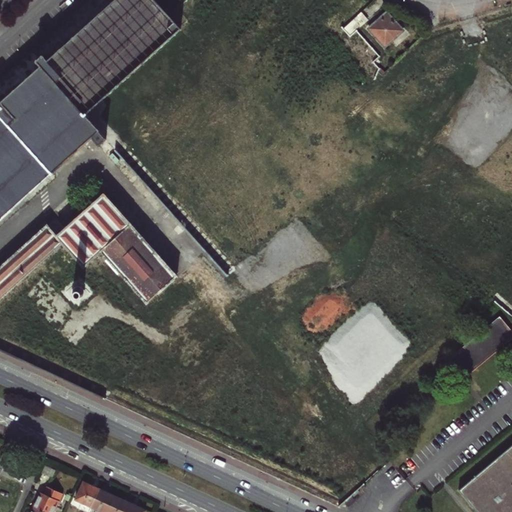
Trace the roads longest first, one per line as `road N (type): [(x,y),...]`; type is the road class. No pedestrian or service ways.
road 1 (primary): [(296,511),(0,373)]
road 2 (primary): [(0,406),(210,503)]
